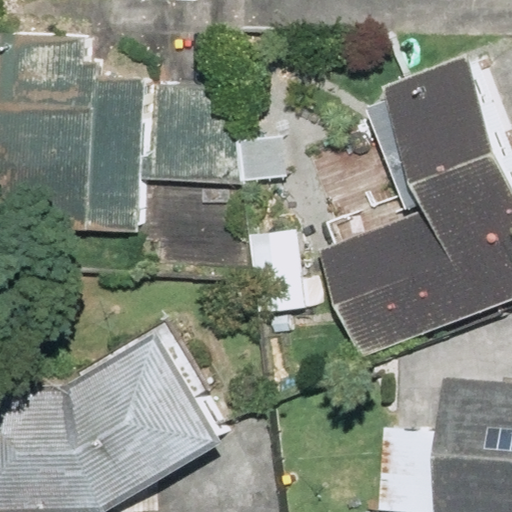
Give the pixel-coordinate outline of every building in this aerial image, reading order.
[(464,192),(339,238),(379,344),(511,295),(511,58),(504,38),(418,70),(464,192)] [(112,95),(13,92),(10,218),(159,221),(160,172),(259,175),(261,80),(173,78),(171,149),(161,148),(163,69),(112,68),(112,95)] [(314,226),(260,224),(257,303),(310,305),(314,226)] [(193,314),(101,367),(0,368),(0,498),(134,495),(257,426),(193,314)] [(453,507),(452,511),(511,511),(511,373),(462,370),(458,423),(399,419),(394,504),(453,507)]
